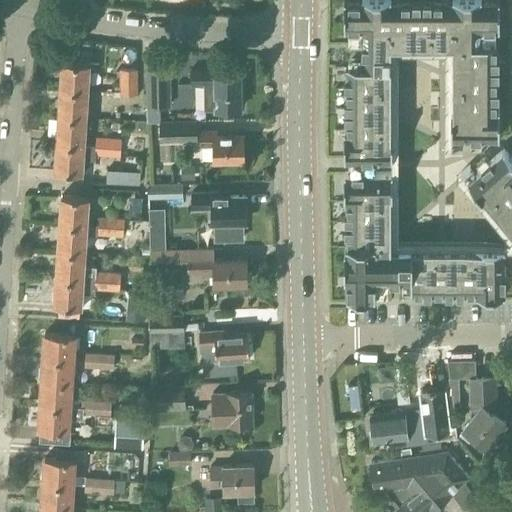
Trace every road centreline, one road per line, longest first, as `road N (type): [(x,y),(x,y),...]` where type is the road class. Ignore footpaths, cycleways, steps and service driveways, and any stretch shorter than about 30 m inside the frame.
road 1 (residential): [(0,359),(21,6)]
road 2 (secondary): [(303,340),(301,35)]
road 3 (residential): [(21,6),(135,25),(301,35)]
road 4 (residential): [(303,340),(511,339)]
road 5 (secondary): [(311,511),(303,340)]
